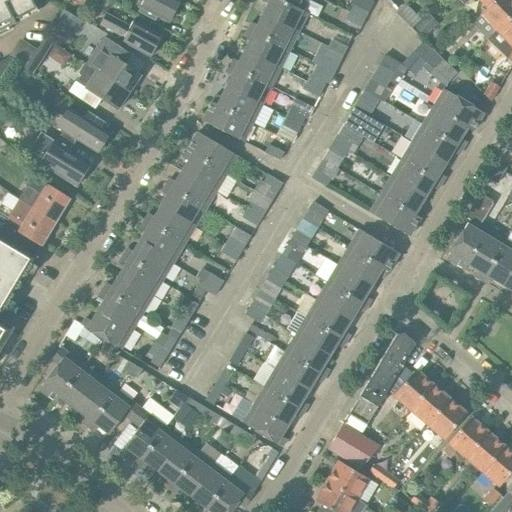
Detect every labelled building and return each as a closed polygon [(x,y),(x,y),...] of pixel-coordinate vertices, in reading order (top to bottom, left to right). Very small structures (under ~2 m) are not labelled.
[(0,0),(0,30),(15,23),(14,21),(37,9),(32,0),(0,0)] [(140,0),(142,1),(139,7),(137,11),(155,20),(157,17),(168,23),(179,0),(140,0)] [(268,3),(262,14),(299,32),(308,13),(302,10),(281,0),(262,0),(268,3)] [(307,0),(281,0),(302,10),(307,0)] [(479,0),(488,9),(498,0),(459,0),(464,5),(469,0),(479,0)] [(511,17),(511,0),(498,0),(488,9),(472,23),(488,40),(496,31),(511,17)] [(404,4),(395,12),(411,28),(420,19),(405,3),(404,4)] [(352,4),(348,11),(365,19),(368,12),(352,4)] [(57,20),(68,28),(75,18),(64,10),(57,20)] [(361,27),(365,19),(348,11),(344,19),(361,27)] [(420,19),(411,28),(423,40),(439,25),(428,14),(427,12),(420,19)] [(251,22),(248,29),(289,50),(299,32),(262,14),(257,25),(251,22)] [(129,27),(105,15),(99,26),(123,39),(121,43),(150,57),(161,36),(133,21),(129,27)] [(511,17),(496,31),(488,40),(505,57),(511,61),(511,17)] [(250,39),(244,50),(280,69),(289,50),(248,29),(244,36),(250,39)] [(52,42),(44,37),(26,66),(33,71),(52,42)] [(98,46),(86,65),(95,71),(129,93),(141,75),(124,64),(131,54),(105,37),(98,46)] [(322,43),(322,44),(343,55),(347,47),(332,39),(329,47),(322,43)] [(423,41),(413,52),(426,63),(431,68),(433,70),(443,60),(438,55),(423,41)] [(322,44),(313,62),(317,64),(334,73),(343,55),(322,44)] [(233,59),(229,66),(271,87),(280,69),(244,50),(239,62),(233,59)] [(413,51),(402,64),(407,68),(414,75),(426,63),(413,52),(413,51)] [(387,54),(375,73),(389,81),(426,104),(430,98),(400,80),(407,68),(402,64),(400,62),(387,54)] [(0,61),(0,84),(15,61),(10,57),(0,61)] [(446,85),(456,74),(443,60),(433,70),(431,68),(427,72),(446,85)] [(74,82),(69,91),(76,96),(82,86),(101,99),(117,110),(129,93),(95,71),(86,65),(84,64),(78,73),(80,77),(76,82),(75,81),(74,82)] [(317,64),(311,75),(311,74),(307,82),(310,83),(322,90),(326,82),(329,84),(334,73),(317,64)] [(231,76),(226,87),(262,105),(271,87),(229,66),(226,73),(231,76)] [(375,73),(364,90),(379,98),(384,101),(390,90),(385,87),(389,81),(375,73)] [(318,97),(322,90),(310,83),(306,91),(318,97)] [(492,83),(484,95),(490,101),(499,87),(492,83)] [(253,123),(262,105),(226,87),(220,98),(215,95),(211,102),(253,123)] [(432,107),(473,131),(484,113),(443,89),(432,107)] [(368,116),(379,98),(364,90),(354,107),(368,116)] [(253,123),(211,102),(202,121),(244,142),(253,123)] [(354,107),(343,125),(364,137),(373,143),(384,126),(368,116),(354,107)] [(473,131),(432,107),(422,124),(462,148),(466,142),(461,138),(467,128),(472,132),(473,131)] [(83,117),(67,108),(62,117),(54,111),(47,122),(49,123),(97,153),(109,134),(102,129),(106,122),(87,110),(83,117)] [(286,117),(301,125),(305,117),(290,109),(286,117)] [(301,125),(286,117),(282,125),(297,132),(301,125)] [(462,148),(422,124),(411,142),(446,163),(452,152),(458,155),(462,148)] [(364,137),(343,125),(332,142),(347,151),(353,154),(364,137)] [(187,150),(227,174),(237,156),(198,132),(187,150)] [(53,141),(41,134),(27,155),(37,162),(59,176),(76,186),(90,165),(53,141)] [(332,142),(322,160),(336,169),(347,151),(332,142)] [(411,142),(401,159),(441,183),(445,177),(440,173),(446,163),(411,142)] [(284,152),(269,145),(265,153),(280,160),(284,152)] [(216,192),(227,174),(187,150),(182,157),(188,160),(182,171),(216,192)] [(441,183),(401,159),(390,177),(425,198),(431,187),(437,190),(441,183)] [(506,168),(499,164),(490,178),(498,183),(506,168)] [(330,179),(316,170),(311,178),(326,186),(330,179)] [(206,209),(216,192),(182,171),(175,181),(170,178),(166,185),(206,209)] [(282,183),(268,174),(264,182),(278,191),(282,183)] [(18,199),(55,222),(69,198),(32,176),(18,199)] [(390,177),(380,194),(420,218),(424,211),(418,208),(425,198),(390,177)] [(195,227),(206,209),(166,185),(161,192),(167,195),(160,206),(195,227)] [(257,192),(246,210),(261,219),(271,201),(257,192)] [(470,220),(446,259),(464,270),(488,231),(479,225),(494,201),(481,193),(480,193),(465,217),(466,218),(470,220)] [(420,218),(380,194),(369,212),(409,236),(420,218)] [(55,222),(18,199),(3,224),(40,246),(55,222)] [(327,210),(313,202),(308,209),(323,218),(327,210)] [(144,220),(185,244),(195,227),(160,206),(154,216),(149,213),(144,220)] [(246,210),(242,218),(256,226),(261,219),(246,210)] [(139,241),(174,262),(185,244),(144,220),(140,227),(146,230),(139,241)] [(240,254),(250,236),(236,227),(225,245),(240,254)] [(348,247),(388,271),(399,253),(359,229),(348,247)] [(292,237),(306,246),(311,238),(296,230),(292,237)] [(475,276),(482,280),(505,241),(488,231),(464,270),(465,270),(468,264),(478,271),(475,276)] [(505,241),(482,280),(489,284),(492,279),(502,285),(511,269),(511,231),(505,241)] [(0,346),(11,329),(0,322),(0,313),(1,314),(13,294),(35,257),(0,235),(0,346)] [(306,246),(292,237),(287,245),(302,253),(306,246)] [(163,279),(174,262),(139,241),(133,251),(128,248),(123,255),(163,279)] [(235,261),(240,254),(225,245),(221,252),(235,261)] [(388,271),(348,247),(337,265),(372,286),(378,275),(384,278),(388,271)] [(153,296),(163,279),(123,255),(119,262),(125,265),(118,276),(153,296)] [(325,258),(315,275),(327,282),(367,306),(371,299),(365,296),(372,286),(337,265),(325,258)] [(271,272),(285,281),(289,273),(275,265),(271,272)] [(511,269),(502,285),(511,291),(511,293),(510,297),(511,298),(511,269)] [(219,288),(223,281),(209,272),(204,280),(219,288)] [(285,281),(271,272),(266,279),(281,288),(285,281)] [(142,314),(153,296),(118,276),(112,286),(106,283),(102,290),(142,314)] [(204,280),(200,287),(206,291),(214,296),(219,288),(204,280)] [(367,306),(327,282),(316,300),(351,321),(357,310),(363,313),(367,306)] [(132,331),(142,314),(102,290),(98,297),(104,300),(97,311),(132,331)] [(189,318),(197,304),(190,300),(182,314),(189,318)] [(254,300),(249,307),(264,316),(268,308),(254,300)] [(351,321),(316,300),(306,317),(346,341),(350,334),(344,331),(351,321)] [(264,316),(249,307),(245,314),(259,323),(264,316)] [(86,318),(81,325),(104,339),(118,348),(121,349),(132,331),(97,311),(91,321),(86,318)] [(178,336),(189,318),(182,314),(171,331),(178,336)] [(346,341),(306,317),(295,335),(330,356),(336,345),(342,348),(346,341)] [(99,339),(88,331),(79,344),(89,352),(99,339)] [(178,336),(171,331),(161,349),(168,353),(178,336)] [(237,348),(244,352),(253,337),(246,333),(237,348)] [(342,425),(342,426),(361,436),(415,344),(401,334),(395,337),(348,415),(342,425)] [(330,356),(295,335),(285,352),(324,376),(329,369),(323,366),(330,356)] [(113,356),(118,348),(104,339),(99,347),(113,356)] [(39,389),(56,402),(84,365),(61,347),(53,357),(51,359),(58,364),(39,389)] [(244,352),(237,348),(229,362),(236,366),(244,352)] [(161,349),(152,363),(159,368),(168,353),(161,349)] [(324,376),(285,352),(274,370),(308,391),(315,380),(321,383),(324,376)] [(134,367),(128,363),(123,370),(129,374),(134,367)] [(66,402),(76,409),(100,377),(84,365),(56,402),(62,407),(66,402)] [(129,374),(137,379),(142,371),(134,367),(129,374)] [(216,383),(223,387),(232,372),(225,368),(216,383)] [(274,370),(263,387),(303,412),(308,404),(302,401),(308,391),(274,370)] [(409,411),(432,385),(415,370),(392,397),(409,411)] [(100,377),(76,409),(85,417),(82,422),(88,427),(116,390),(100,377)] [(223,387),(216,383),(207,396),(215,401),(223,387)] [(426,426),(449,399),(432,385),(409,411),(426,426)] [(303,412),(263,387),(253,405),(287,426),(294,415),(299,418),(303,412)] [(132,421),(141,408),(116,390),(88,427),(94,432),(98,427),(109,434),(124,415),(132,421)] [(140,427),(124,447),(135,454),(131,459),(137,464),(165,427),(173,416),(149,398),(141,408),(132,421),(140,427)] [(281,436),(287,426),(253,405),(242,398),(231,416),(282,447),(287,439),(281,436)] [(449,399),(426,426),(443,441),(466,414),(449,399)] [(200,415),(205,408),(192,400),(187,407),(200,415)] [(178,410),(173,418),(189,429),(200,415),(187,407),(183,404),(178,410)] [(220,417),(205,408),(200,415),(216,424),(220,417)] [(465,458),(487,432),(470,417),(447,443),(441,451),(450,459),(457,451),(465,458)] [(228,421),(223,429),(235,437),(240,428),(228,421)] [(342,426),(328,448),(362,468),(379,447),(361,436),(342,426)] [(165,427),(137,464),(144,469),(148,464),(157,472),(182,439),(165,427)] [(240,428),(235,437),(250,446),(255,438),(240,428)] [(481,472),(504,446),(487,432),(465,458),(481,472)] [(182,439),(157,472),(167,479),(163,484),(170,489),(198,452),(182,439)] [(511,453),(504,446),(481,472),(499,487),(511,471),(511,453)] [(190,496),(214,464),(198,452),(170,489),(176,494),(180,489),(190,496)] [(327,481),(357,498),(368,479),(339,461),(327,481)] [(380,480),(387,472),(375,463),(369,471),(380,480)] [(199,511),(203,511),(231,476),(214,464),(190,496),(200,504),(196,509),(199,511)] [(231,476),(203,511),(229,511),(238,501),(244,506),(253,494),(252,493),(261,481),(239,465),(231,476)] [(398,481),(387,472),(380,480),(392,489),(398,481)] [(321,504),(316,511),(363,511),(367,505),(366,505),(357,498),(327,481),(316,501),(321,504)] [(501,495),(492,488),(483,500),(491,506),(494,503),(501,495)] [(511,511),(511,488),(491,511),(511,511)] [(417,492),(410,502),(421,509),(432,496),(431,496),(427,500),(417,492)] [(432,511),(440,502),(432,496),(421,509),(424,511),(432,511)]
